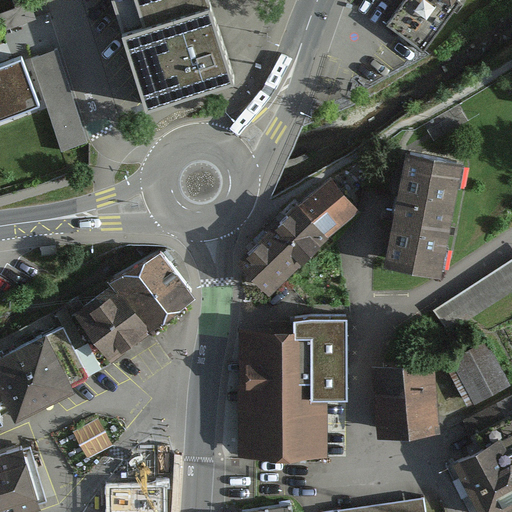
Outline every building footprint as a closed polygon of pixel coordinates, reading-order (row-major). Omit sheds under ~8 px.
[(118,0),(127,29),(151,107),(235,81),(211,3),(210,0),(118,0)] [(411,0),(393,25),(430,52),(466,2),(463,0),(411,0)] [(35,54),(65,148),(94,138),(64,45),(35,54)] [(21,52),(0,60),(0,115),(39,101),(21,52)] [(465,164),(412,155),(394,263),(447,272),(465,164)] [(307,205),(335,237),(362,213),(334,182),(307,205)] [(278,232),(306,263),(335,237),(307,205),(278,232)] [(278,232),(248,259),(276,290),(306,263),(278,232)] [(164,250),(119,282),(123,288),(148,323),(194,291),(164,250)] [(451,328),(511,289),(511,258),(437,305),(451,328)] [(123,288),(84,316),(117,362),(156,334),(148,323),(123,288)] [(293,319),(234,321),(236,390),(236,456),(241,456),(328,456),(327,390),(348,390),(345,310),(298,313),(293,319)] [(66,326),(0,361),(0,367),(24,413),(93,376),(66,326)] [(484,341),(453,360),(478,401),(509,382),(484,341)] [(435,361),(381,364),(386,429),(439,425),(435,361)] [(104,413),(63,433),(77,461),(118,441),(104,413)] [(511,425),(452,454),(484,511),(494,511),(511,501),(511,425)] [(30,449),(0,457),(0,511),(10,511),(46,502),(30,449)] [(168,511),(169,485),(113,483),(112,511),(168,511)] [(430,511),(429,497),(329,511),(430,511)] [(287,511),(286,499),(237,506),(237,511),(287,511)]
